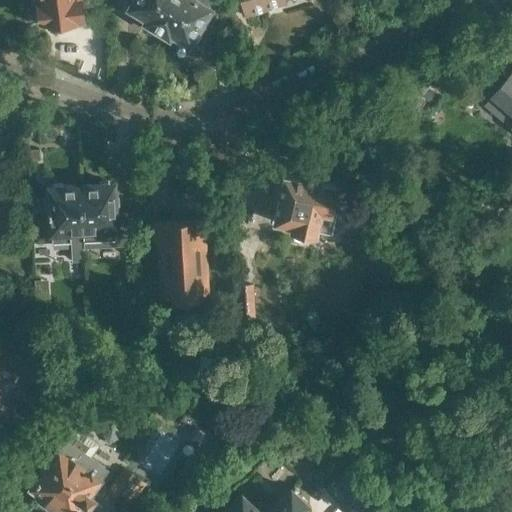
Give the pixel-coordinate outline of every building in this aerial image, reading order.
[(28,3),(31,21),(47,19),(48,25),(63,23),(62,21),(79,19),(79,15),(82,15),(79,0),(33,0),(34,2),(28,3)] [(179,14),(187,0),(133,0),(130,5),(134,8),(135,11),(142,16),(145,15),(148,17),(145,20),(151,24),(149,27),(161,35),(163,31),(169,34),(171,31),(172,32),(182,15),(179,14)] [(182,15),(172,32),(173,32),(174,36),(181,40),(184,39),(189,42),(189,41),(200,48),(213,26),(211,25),(219,11),(216,0),(187,0),(179,14),(182,15)] [(242,0),(246,11),(283,0),(242,0)] [(511,124),(510,127),(511,128),(511,71),(491,96),(511,114),(511,124)] [(274,222),(290,225),(289,229),(318,235),(319,230),(331,232),(336,213),(330,212),(336,184),(320,181),(320,178),(303,174),(302,177),(284,174),(282,180),(278,179),(276,192),(280,193),(274,222)] [(99,183),(81,184),(84,241),(84,246),(126,243),(125,213),(115,214),(113,183),(111,183),(108,181),(101,181),(99,183)] [(84,241),(81,184),(64,185),(62,183),(55,183),(52,186),(49,186),(52,242),(72,241),(73,259),(82,259),(81,241),(84,241)] [(151,239),(156,239),(160,296),(171,296),(171,300),(199,299),(199,294),(210,293),(206,237),(212,236),(211,224),(151,227),(151,239)] [(45,281),(45,273),(33,274),(33,282),(45,281)] [(256,322),(255,313),(254,283),(237,283),(240,323),(256,322)] [(0,400),(18,375),(0,362),(0,400)] [(66,433),(29,484),(41,492),(34,501),(50,511),(57,511),(62,507),(69,511),(74,511),(83,500),(88,503),(96,493),(91,489),(102,474),(100,473),(108,462),(94,452),(100,443),(75,425),(68,434),(66,433)] [(107,489),(128,504),(133,498),(129,496),(136,487),(139,489),(145,480),(124,465),(107,489)] [(326,489),(357,511),(363,511),(376,494),(341,469),(326,489)] [(299,511),(307,505),(290,488),(269,510),(260,502),(255,506),(241,492),(221,511),(299,511)]
